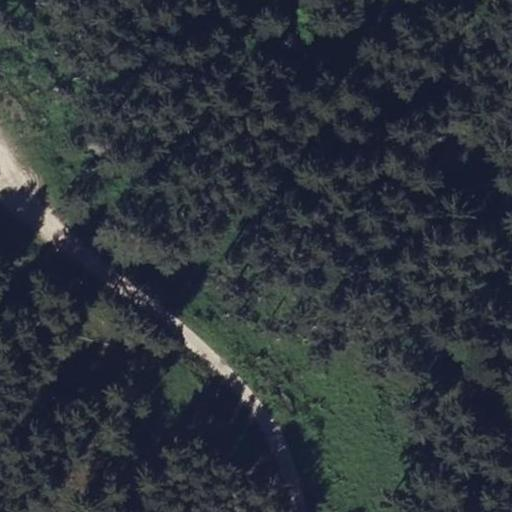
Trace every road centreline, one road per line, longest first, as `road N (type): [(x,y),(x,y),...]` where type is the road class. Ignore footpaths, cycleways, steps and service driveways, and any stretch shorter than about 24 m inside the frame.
road 1 (track): [(294,511),(287,465),(202,366),(82,274)]
road 2 (track): [(82,274),(0,164)]
